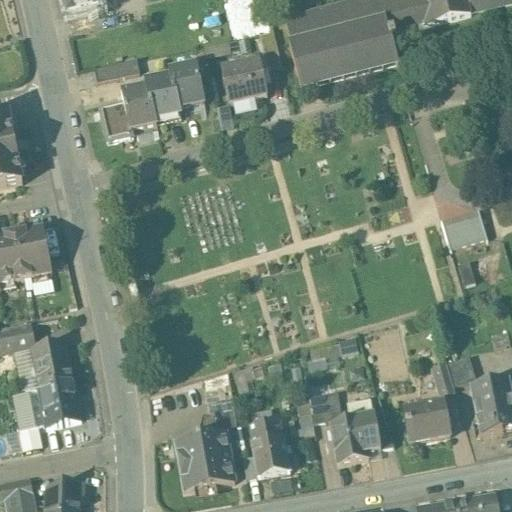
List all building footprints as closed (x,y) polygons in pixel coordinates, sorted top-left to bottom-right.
[(62,0),(67,19),(99,11),(96,0),(62,0)] [(511,0),(370,0),(285,22),(291,47),(290,47),(302,96),(399,71),(392,44),(396,42),(394,36),(422,29),(423,31),(471,20),(471,17),(511,6),(511,0)] [(273,36),(260,40),(268,75),(282,71),(273,36)] [(228,47),(206,52),(209,65),(231,59),(228,47)] [(137,65),(123,67),(127,81),(140,79),(137,65)] [(123,67),(94,74),(97,88),(127,81),(123,67)] [(260,67),(222,75),(229,110),(267,101),(260,67)] [(196,71),(170,76),(171,81),(172,81),(179,114),(180,114),(204,109),(196,71)] [(171,81),(146,87),(147,92),(148,92),(155,125),(156,125),(181,120),(180,114),(179,114),(172,81),(171,81)] [(147,92),(122,97),(125,109),(131,136),(157,130),(156,125),(155,125),(148,92),(147,92)] [(125,109),(101,115),(108,147),(132,141),(131,136),(125,109)] [(9,120),(0,121),(0,193),(23,189),(9,120)] [(478,214),(441,225),(451,257),(488,246),(478,214)] [(44,234),(15,240),(24,284),(50,279),(52,279),(52,276),(44,236),(44,234)] [(15,240),(0,242),(0,288),(24,284),(15,240)] [(469,267),(458,271),(464,292),(476,288),(469,267)] [(31,330),(2,335),(6,356),(35,350),(31,330)] [(65,350),(33,356),(40,394),(73,387),(65,350)] [(469,362),(446,370),(453,393),(476,385),(469,362)] [(446,370),(433,374),(442,402),(455,398),(453,393),(446,370)] [(511,397),(509,384),(471,392),(481,440),(511,433),(511,397)] [(40,394),(47,432),(81,426),(73,387),(40,394)] [(323,401),(308,403),(313,429),(327,426),(323,401)] [(233,406),(209,410),(213,435),(237,431),(233,406)] [(445,407),(404,414),(411,448),(452,441),(445,407)] [(375,422),(331,430),(338,469),(369,463),(368,457),(381,454),(375,422)] [(280,425),(249,430),(253,450),(252,450),(254,461),(259,483),(259,484),(290,478),(284,445),(280,425)] [(28,435),(6,439),(8,454),(31,450),(28,435)] [(226,437),(174,446),(177,462),(179,462),(185,497),(235,488),(226,437)] [(254,461),(243,463),(247,485),(259,483),(254,461)] [(30,485),(0,490),(0,504),(0,506),(7,505),(33,499),(30,485)] [(35,510),(33,499),(7,505),(8,511),(33,511),(34,511),(35,510)] [(497,511),(495,501),(456,508),(457,511),(497,511)]
